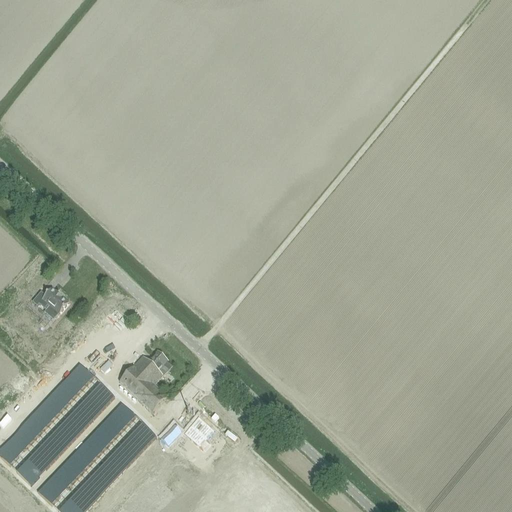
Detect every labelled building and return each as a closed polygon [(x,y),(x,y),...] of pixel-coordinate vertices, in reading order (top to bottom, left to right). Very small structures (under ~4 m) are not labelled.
[(57,321),(70,305),(53,291),(47,298),(42,294),(34,304),(38,308),(40,306),(46,312),(44,314),(45,314),(47,312),(57,321)] [(102,336),(87,345),(97,362),(113,352),(102,336)] [(144,358),(119,384),(151,414),(165,399),(153,388),(173,367),(157,353),(148,362),(144,358)] [(80,368),(71,377),(85,390),(94,381),(80,368)] [(71,377),(63,387),(76,399),(85,390),(71,377)] [(34,395),(43,402),(51,390),(42,384),(34,395)] [(62,387),(54,396),(67,409),(76,400),(62,387)] [(101,388),(92,397),(106,410),(114,401),(101,388)] [(54,396),(45,405),(59,418),(67,409),(54,396)] [(92,397),(84,406),(97,419),(106,410),(92,397)] [(45,406),(36,415),(50,427),(58,418),(45,406)] [(83,406),(75,416),(88,428),(97,419),(83,406)] [(122,407),(113,416),(127,429),(135,420),(122,407)] [(36,415),(27,424),(41,437),(50,428),(36,415)] [(75,416),(66,425),(80,438),(88,429),(75,416)] [(113,417),(105,426),(118,439),(127,430),(113,417)] [(190,417),(177,432),(196,450),(201,444),(199,441),(206,433),(190,417)] [(27,424),(19,433),(32,446),(41,437),(27,424)] [(66,425),(57,434),(71,447),(79,438),(66,425)] [(104,426),(96,435),(109,448),(118,439),(104,426)] [(143,427),(134,436),(148,449),(156,440),(143,427)] [(18,434),(10,443),(24,456),(32,446),(18,434)] [(57,435),(48,444),(62,456),(71,447),(57,435)] [(95,435),(87,445),(101,457),(109,448),(95,435)] [(134,436),(125,445),(139,458),(148,449),(134,436)] [(48,444),(40,453),(53,466),(62,457),(48,444)] [(87,445),(78,454),(92,467),(100,458),(87,445)] [(125,446),(117,455),(130,468),(139,459),(125,446)] [(3,450),(0,453),(0,464),(8,472),(16,463),(3,450)] [(39,453),(31,462),(44,475),(53,466),(39,453)] [(78,454),(69,463),(83,476),(91,467),(78,454)] [(116,455),(108,464),(121,477),(130,468),(116,455)] [(69,464),(61,473),(74,485),(83,476),(69,464)] [(108,464),(99,474),(113,486),(121,477),(108,464)] [(24,470),(15,479),(29,492),(37,483),(24,470)] [(60,473),(52,482),(65,495),(74,486),(60,473)] [(99,474),(90,483),(104,496),(112,487),(99,474)] [(90,483),(81,492),(95,505),(104,496),(90,483)] [(45,490),(36,499),(50,511),(58,502),(45,490)] [(81,493),(73,502),(83,511),(88,511),(95,505),(81,493)]
